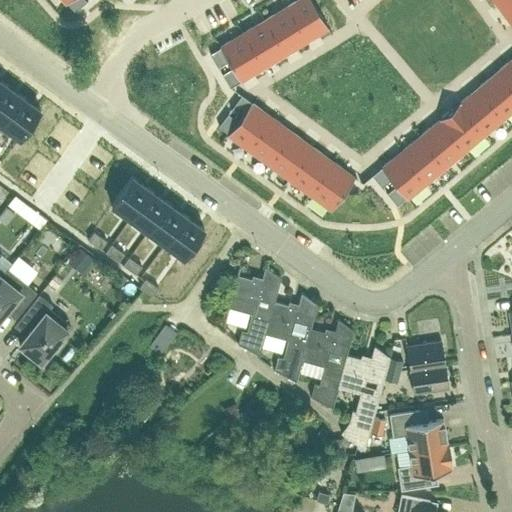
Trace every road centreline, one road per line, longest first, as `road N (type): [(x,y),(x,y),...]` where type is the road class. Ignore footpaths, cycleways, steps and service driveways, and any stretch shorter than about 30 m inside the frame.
road 1 (residential): [(439,259),(388,298),(352,296),(90,102)]
road 2 (residential): [(504,511),(461,294),(439,259)]
road 3 (residential): [(198,0),(140,33),(90,102)]
